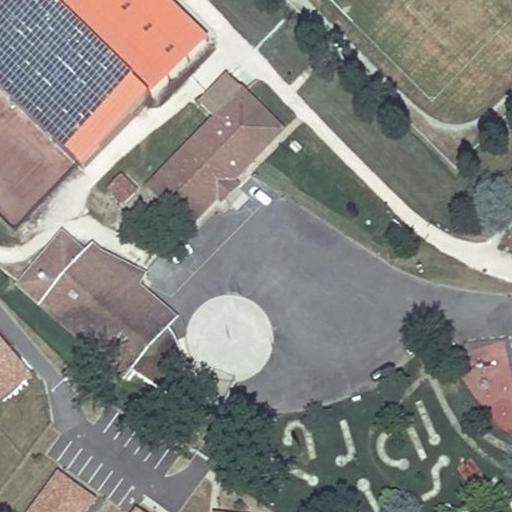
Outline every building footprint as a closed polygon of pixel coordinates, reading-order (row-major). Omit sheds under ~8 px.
[(0,0),(0,93),(84,175),(213,43),(168,0),(0,0)] [(242,99),(246,95),(228,77),(207,99),(223,114),(197,140),(200,144),(163,182),(195,214),(205,204),(212,207),(224,179),(233,182),(235,181),(279,135),(242,99)] [(283,131),(246,95),(242,99),(279,135),(283,131)] [(200,144),(197,140),(155,183),(195,223),(212,207),(205,204),(195,214),(163,182),(200,144)] [(123,178),(108,196),(125,209),(139,192),(123,178)] [(224,179),(212,207),(218,202),(222,206),(241,187),(235,181),(233,182),(224,179)] [(172,322),(137,291),(132,286),(138,273),(102,256),(92,247),(84,255),(63,236),(19,286),(128,381),(134,374),(183,406),(187,385),(186,371),(179,346),(167,327),(172,322)] [(132,286),(137,291),(143,276),(138,273),(132,286)] [(0,408),(31,382),(0,345),(0,408)] [(277,430),(291,479),(354,461),(339,412),(277,430)] [(149,511),(143,505),(135,511),(125,511),(116,507),(97,505),(104,511),(94,511),(96,495),(60,476),(23,511),(149,511)]
